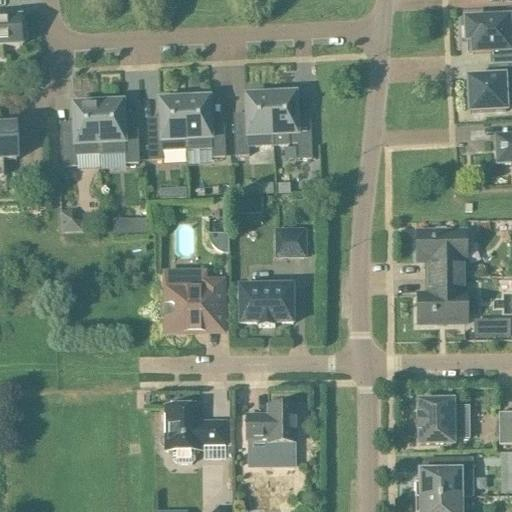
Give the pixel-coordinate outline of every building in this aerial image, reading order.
[(0,20),(0,60),(3,60),(3,48),(21,47),(22,47),(22,45),(22,41),(26,41),(25,25),(21,25),(21,21),(21,19),(20,19),(20,20),(0,20)] [(511,51),(510,52),(509,20),(465,22),(466,43),(471,43),(472,55),(491,54),(491,67),(511,65),(511,51)] [(488,79),(468,80),(470,114),(506,112),(504,80),(511,79),(511,65),(491,67),(487,67),(488,79)] [(273,138),(274,138),(288,137),(288,146),(298,145),(298,161),(312,160),(310,121),(297,121),(296,96),(293,96),(293,93),(280,94),(280,97),(271,97),(273,138)] [(273,138),(271,97),(261,98),(261,95),(248,96),(248,98),(246,98),(247,124),(234,124),(236,158),(249,157),(249,149),(274,148),(274,138),(273,138)] [(184,101),(187,152),(212,151),(212,159),(225,159),(224,125),(211,125),(209,100),(207,100),(207,98),(194,98),(194,101),(184,101)] [(187,152),(184,101),(175,102),(175,99),(162,100),(162,102),(160,103),(161,128),(148,129),(150,162),(163,162),(163,153),(187,152)] [(99,106),(101,156),(125,155),(126,163),(139,163),(138,129),(124,130),(123,104),(121,104),(120,102),(108,102),(108,105),(99,106)] [(101,156),(99,106),(89,106),(89,103),(76,104),(76,107),(73,107),(75,132),(62,133),(64,167),(77,166),(77,158),(101,156)] [(1,131),(0,115),(0,114),(0,178),(3,178),(3,162),(18,161),(16,130),(1,131)] [(511,139),(496,140),(497,167),(511,166),(511,139)] [(33,171),(34,194),(44,193),(43,171),(33,171)] [(290,183),(279,184),(279,195),(291,194),(290,183)] [(258,197),(274,196),(273,185),(257,185),(258,197)] [(178,189),(176,192),(176,200),(186,199),(185,189),(178,189)] [(247,200),(233,201),(234,216),(248,215),(247,200)] [(146,221),(136,221),(136,235),(146,235),(146,221)] [(275,261),(307,261),(307,230),(275,231),(275,261)] [(427,279),(464,279),(464,263),(466,263),(466,233),(417,233),(417,263),(427,263),(427,279)] [(229,256),(229,235),(208,236),(208,239),(209,242),(211,246),(213,250),(217,253),(222,255),(229,256)] [(464,279),(427,279),(427,295),(417,295),(418,325),(467,325),(466,295),(465,295),(464,279)] [(167,334),(209,334),(209,321),(223,321),(222,284),(204,284),(204,290),(167,290),(167,334)] [(275,329),(275,325),(293,325),(293,288),(240,289),(240,326),(259,326),(259,329),(275,329)] [(508,324),(492,324),(493,339),(508,339),(508,324)] [(453,408),(452,403),(418,403),(419,418),(417,418),(417,431),(419,431),(419,446),(453,446),(453,440),(469,440),(469,408),(453,408)] [(297,444),(296,407),(268,407),(268,416),(247,416),(247,442),(268,442),(269,445),(297,444)] [(198,424),(197,408),(165,408),(166,437),(162,441),(162,445),(166,449),(166,452),(172,451),(173,463),(177,466),(192,466),(195,462),(195,451),(203,451),(203,447),(227,447),(226,424),(198,424)] [(499,446),(511,446),(511,414),(498,414),(499,446)] [(511,455),(500,455),(500,475),(511,474),(511,455)] [(415,499),(461,499),(461,482),(473,482),(473,459),(443,460),(443,472),(419,472),(419,483),(414,484),(415,499)] [(461,511),(461,499),(415,499),(414,511),(461,511)]
